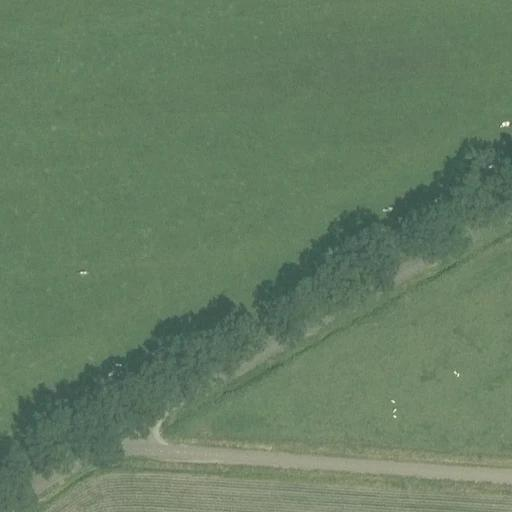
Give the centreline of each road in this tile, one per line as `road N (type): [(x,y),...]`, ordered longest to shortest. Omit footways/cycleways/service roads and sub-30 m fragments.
road 1 (unclassified): [(107,446),(511,214)]
road 2 (unclassified): [(107,446),(511,478)]
road 3 (unclassified): [(107,446),(6,511)]
